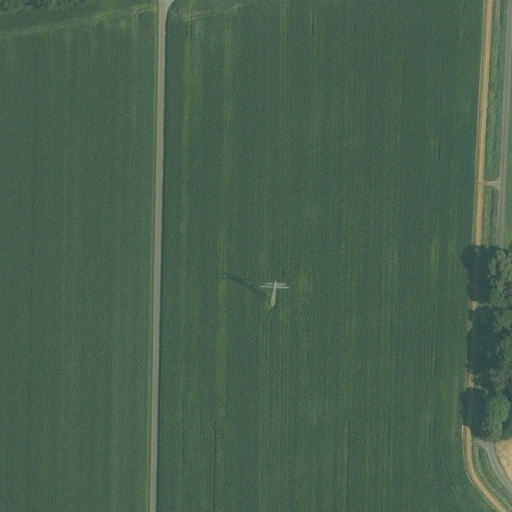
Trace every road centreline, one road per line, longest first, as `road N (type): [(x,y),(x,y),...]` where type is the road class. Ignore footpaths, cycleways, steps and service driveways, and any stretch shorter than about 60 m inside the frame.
road 1 (unclassified): [(511,504),(485,475),(472,407),(494,0)]
road 2 (unclassified): [(141,511),(153,0)]
